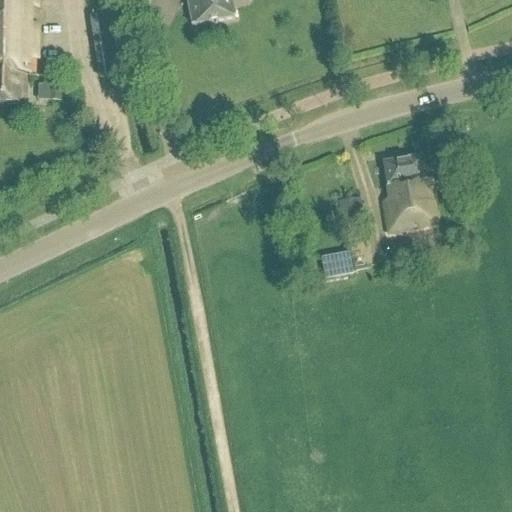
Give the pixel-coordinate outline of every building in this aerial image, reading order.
[(0,0),(0,106),(26,108),(26,80),(36,80),(36,63),(39,63),(38,0),(0,0)] [(150,15),(147,0),(128,0),(130,17),(150,15)] [(229,0),(186,0),(192,30),(234,22),(229,0)] [(88,22),(97,84),(122,80),(113,18),(88,22)] [(62,88),(50,88),(50,104),(61,104),(62,88)] [(386,239),(439,230),(431,182),(424,183),(420,160),(382,167),(388,204),(380,206),(386,239)] [(360,201),(337,205),(342,234),(365,229),(360,201)] [(298,283),(306,293),(317,284),(309,274),(298,283)]
